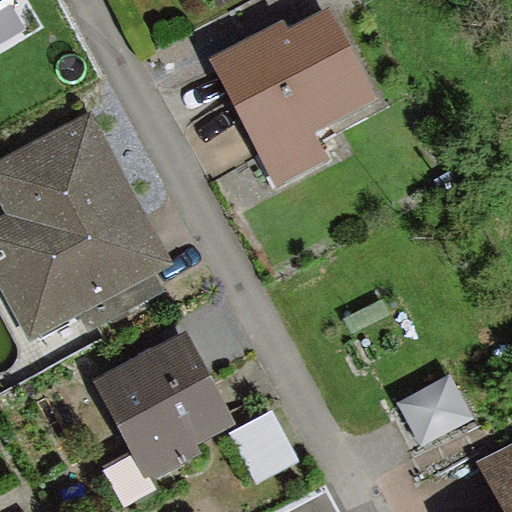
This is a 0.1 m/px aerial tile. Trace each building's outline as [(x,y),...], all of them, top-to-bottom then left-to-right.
[(46,0),(14,0),(40,48),(65,35),(46,0)] [(310,33),(222,81),(269,165),(357,117),(310,33)] [(158,277),(84,136),(0,179),(0,212),(9,229),(0,233),(0,296),(26,346),(158,277)] [(101,399),(144,477),(218,438),(174,359),(101,399)] [(511,511),(511,463),(482,480),(499,511),(511,511)]
